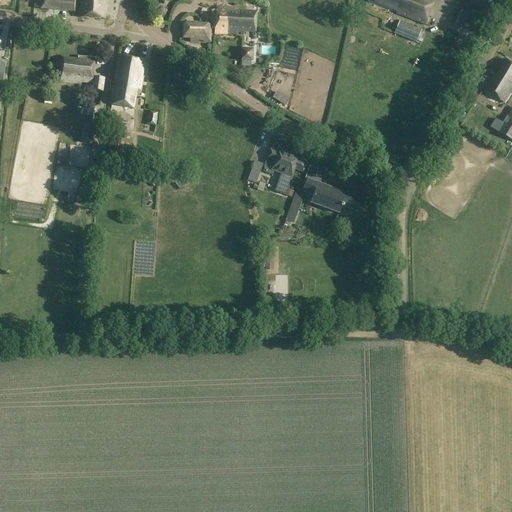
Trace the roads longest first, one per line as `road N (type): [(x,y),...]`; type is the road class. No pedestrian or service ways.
road 1 (track): [(404,333),(0,343)]
road 2 (unclassified): [(381,172),(297,130),(162,43)]
road 3 (unclassified): [(421,165),(439,147),(511,13)]
road 4 (unclassified): [(90,203),(116,34)]
road 5 (track): [(90,203),(83,340)]
